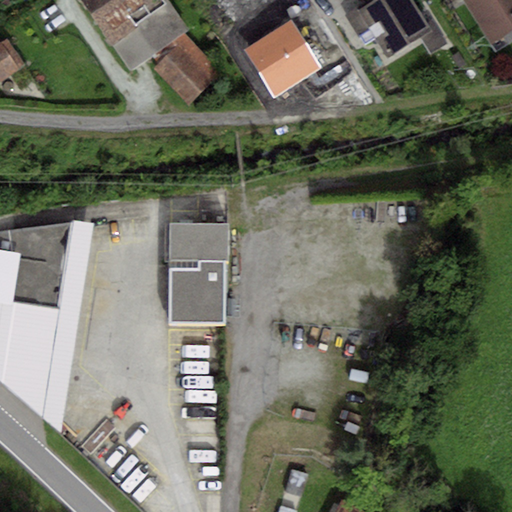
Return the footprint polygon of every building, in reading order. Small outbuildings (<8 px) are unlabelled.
[(79,0),(131,73),(153,57),(185,35),(191,31),(169,0),(79,0)] [(388,58),(421,38),(430,54),(448,43),(428,11),(421,15),(412,0),(374,0),(359,9),(388,58)] [(511,30),(511,0),(462,0),(490,44),(511,30)] [(243,51),(275,99),(322,68),(290,20),(243,51)] [(221,75),(185,35),(153,57),(158,65),(153,68),(189,106),(221,75)] [(6,39),(0,43),(0,82),(25,65),(6,39)] [(0,384),(61,437),(95,227),(73,223),(0,231),(0,384)] [(227,225),(169,224),(168,325),(226,326),(227,225)] [(363,511),(343,501),(336,511),(363,511)]
